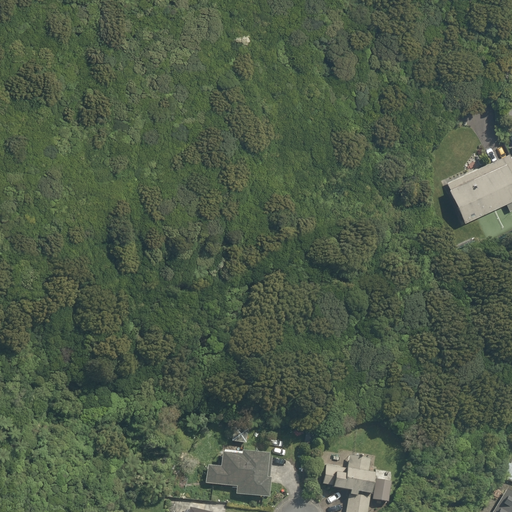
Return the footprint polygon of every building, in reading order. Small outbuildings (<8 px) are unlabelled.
[(508,153),(446,182),(464,221),(504,202),(508,211),(511,209),(511,156),(510,157),(508,153)] [(230,442),(245,444),(247,429),(232,427),(230,442)] [(234,494),(266,498),(271,456),(267,456),(267,454),(239,451),(239,453),(222,451),(222,453),(220,453),(218,467),(206,466),(204,483),(235,487),(234,494)] [(343,511),(365,511),(372,474),(366,473),(369,458),(347,454),(344,469),(325,465),(321,484),(330,486),(330,488),(348,491),(343,511)] [(386,502),(390,482),(374,480),(371,500),(386,502)] [(511,511),(511,491),(505,487),(489,511),(511,511)]
